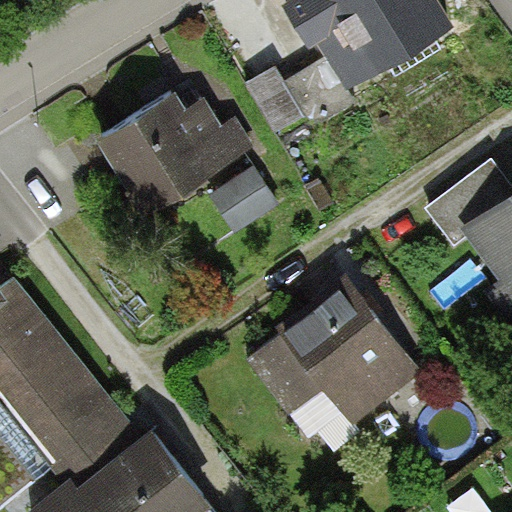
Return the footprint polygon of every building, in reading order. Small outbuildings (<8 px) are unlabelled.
[(456,10),(450,0),(290,0),(310,34),(317,29),(327,45),(345,76),(456,10)] [(345,76),(327,45),(285,70),(307,107),(314,119),(356,94),(345,76)] [(285,70),(276,56),(245,74),(276,125),(307,107),(285,70)] [(176,73),(97,120),(145,200),(255,135),(238,105),(224,114),(205,82),(187,92),(176,73)] [(282,192),(256,156),(210,188),(236,225),(282,192)] [(511,171),(460,211),(501,265),(484,278),(511,314),(511,171)] [(8,270),(0,258),(0,501),(40,470),(49,479),(25,498),(36,511),(179,511),(214,484),(152,409),(138,420),(15,265),(8,270)] [(424,361),(348,261),(286,308),(290,314),(248,346),(310,428),(344,402),(353,415),(424,361)]
